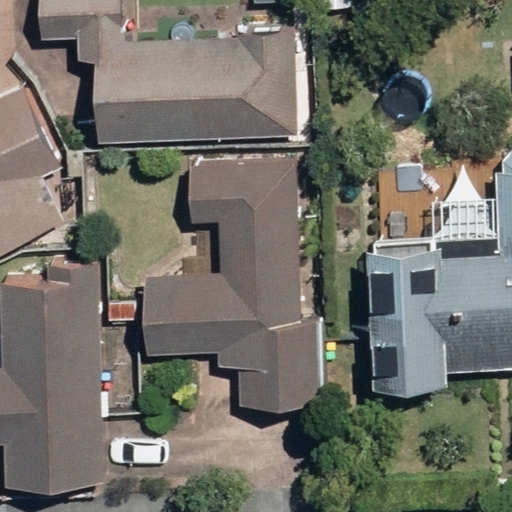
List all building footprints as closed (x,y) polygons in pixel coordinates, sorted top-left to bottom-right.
[(102,53),(104,136),(302,131),(299,23),(250,24),(251,31),(131,34),(130,0),(45,0),(47,34),(84,33),(85,53),(102,53)] [(0,93),(0,248),(69,217),(48,170),(67,162),(29,80),(0,93)] [(302,158),(193,158),(193,213),(224,213),(224,262),(150,262),(150,346),(223,346),(223,362),(245,362),(245,396),(325,396),(325,317),(302,317),(302,158)] [(381,228),(381,377),(453,377),(453,364),(511,363),(511,164),(509,165),(509,245),(444,245),(444,228),(381,228)] [(53,272),(5,274),(8,359),(0,359),(0,437),(11,437),(12,480),(110,477),(102,254),(53,255),(53,272)]
